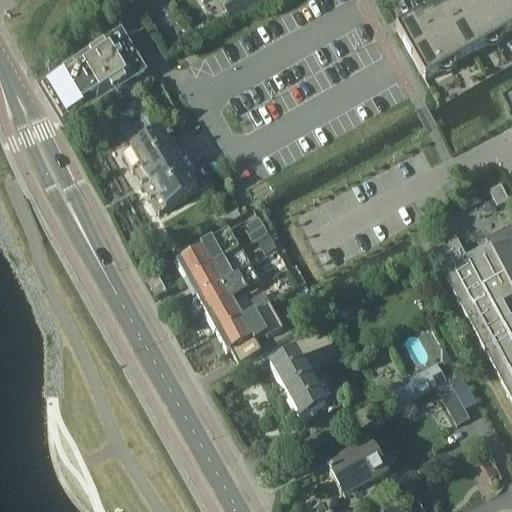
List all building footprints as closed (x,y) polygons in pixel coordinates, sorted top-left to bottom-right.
[(397,32),(425,82),(429,80),(427,75),(464,54),(467,59),(475,54),(473,49),(510,28),(511,31),(511,0),(463,0),(458,3),(460,6),(434,21),(432,18),(422,23),(420,18),(397,32)] [(94,22),(102,17),(97,10),(90,15),(94,22)] [(145,79),(121,38),(120,37),(61,73),(38,87),(64,130),(89,115),(88,113),(145,79)] [(139,97),(128,104),(137,120),(149,113),(147,109),(139,97)] [(130,154),(147,184),(185,161),(176,146),(169,150),(160,135),(130,154)] [(185,161),(147,184),(165,213),(196,195),(187,180),(194,175),(185,161)] [(508,204),(500,188),(489,194),(496,209),(508,204)] [(248,234),(254,244),(265,237),(260,227),(248,234)] [(186,285),(213,270),(240,255),(228,233),(200,249),(201,252),(176,266),(186,285)] [(269,240),(257,247),(264,259),(276,252),(269,240)] [(511,323),(502,304),(511,297),(511,241),(492,253),(489,246),(465,259),(455,240),(431,253),(511,405),(511,323)] [(242,259),(216,274),(213,270),(186,285),(196,302),(223,287),(248,272),(242,259)] [(223,287),(196,302),(205,319),(243,298),(239,290),(253,280),(248,272),(223,287)] [(243,298),(205,319),(215,337),(269,307),(263,297),(247,305),(243,298)] [(215,337),(225,356),(252,337),(247,328),(256,323),(257,326),(274,316),(269,307),(215,337)] [(310,385),(295,357),(270,372),(285,399),(310,385)] [(437,368),(401,388),(412,406),(436,392),(447,386),(447,385),(437,368)] [(310,385),(285,399),(300,426),(337,404),(326,384),(314,391),(310,385)] [(469,422),(449,385),(448,384),(447,385),(447,386),(436,392),(456,429),(469,422)] [(371,448),(326,473),(343,502),(387,478),(371,448)] [(485,481),(495,475),(486,459),(476,465),(485,481)]
